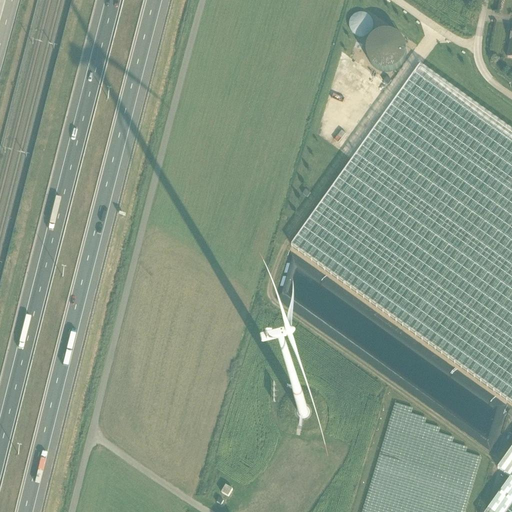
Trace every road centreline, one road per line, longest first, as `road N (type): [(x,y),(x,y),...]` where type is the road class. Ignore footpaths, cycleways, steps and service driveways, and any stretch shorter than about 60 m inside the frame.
road 1 (unclassified): [(70,511),(202,0)]
road 2 (motorway): [(30,511),(156,0)]
road 3 (motorway): [(110,0),(0,435)]
